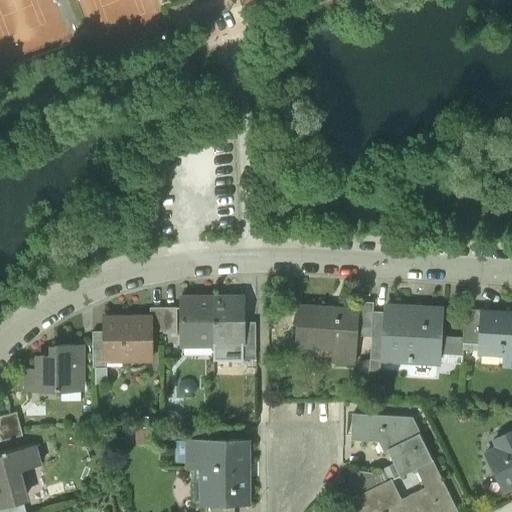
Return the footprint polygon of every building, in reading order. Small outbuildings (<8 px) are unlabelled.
[(181,345),(213,345),(213,297),(181,297),(181,345)] [(244,297),(213,297),(213,345),(244,345),(244,322),(244,297)] [(385,312),(373,311),(374,302),(359,301),(358,309),(360,309),(358,335),(372,336),(370,359),(382,360),(383,347),(385,312)] [(163,307),(163,308),(163,331),(163,333),(177,333),(177,307),(163,307)] [(336,360),(357,361),(358,335),(360,309),(358,309),(339,307),(339,309),(298,307),(295,343),(321,345),(322,334),(338,335),(336,360)] [(408,362),(439,364),(443,309),(424,308),(424,311),(413,310),(413,309),(385,307),(385,312),(383,347),(409,349),(408,362)] [(151,331),(163,331),(163,308),(151,308),(151,317),(151,331)] [(463,343),(479,344),(481,314),(482,314),(483,310),(466,309),(463,343)] [(511,316),(482,314),(481,314),(479,344),(478,352),(505,353),(505,344),(511,344),(511,316)] [(121,359),(152,359),(151,331),(151,317),(105,317),(105,331),(105,354),(106,354),(121,354),(121,359)] [(244,348),(256,348),(256,322),(244,322),(244,345),(244,348)] [(95,367),(106,367),(106,354),(105,354),(105,331),(93,331),(93,367),(95,367)] [(29,390),(61,390),(61,386),(81,386),(81,345),(54,345),(54,356),(40,356),(40,369),(29,369),(29,390)] [(244,345),(213,345),(214,360),(243,360),(243,358),(244,348),(244,345)] [(383,347),(382,360),(408,362),(409,349),(383,347)] [(243,358),(256,358),(256,348),(244,348),(243,358)] [(106,384),(106,367),(95,367),(95,384),(106,384)] [(61,386),(61,390),(61,400),(81,399),(81,386),(61,386)] [(0,416),(0,441),(23,435),(17,412),(0,416)] [(401,475),(416,468),(432,460),(411,416),(353,414),(352,437),(386,438),(391,447),(387,450),(401,475)] [(192,440),(220,439),(220,427),(192,428),(192,440)] [(486,453),(504,490),(511,486),(511,430),(495,439),(499,447),(486,453)] [(234,505),(247,504),(246,474),(244,474),(244,439),(220,439),(192,440),(188,440),(188,441),(188,464),(188,468),(192,468),(213,468),(213,489),(206,489),(207,504),(207,505),(234,505)] [(188,464),(188,441),(174,441),(174,464),(188,464)] [(0,508),(24,502),(16,472),(41,465),(35,445),(0,454),(0,508)] [(452,511),(457,510),(432,460),(416,468),(426,488),(400,500),(390,480),(383,483),(360,495),(350,500),(355,511),(387,511),(393,510),(393,511),(452,511)] [(213,468),(192,468),(192,504),(202,504),(207,504),(206,489),(213,489),(213,468)] [(352,481),(360,495),(383,483),(379,474),(352,469),(352,481)] [(38,498),(24,502),(26,511),(30,511),(41,509),(38,498)] [(0,508),(0,511),(26,511),(24,502),(0,508)]
